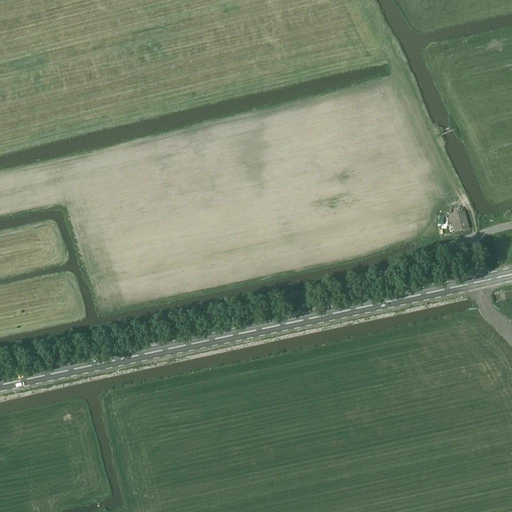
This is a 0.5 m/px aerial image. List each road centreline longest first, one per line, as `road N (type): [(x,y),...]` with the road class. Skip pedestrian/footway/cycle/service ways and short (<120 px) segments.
road 1 (secondary): [(0,385),(511,275)]
road 2 (track): [(474,235),(467,205),(365,0)]
